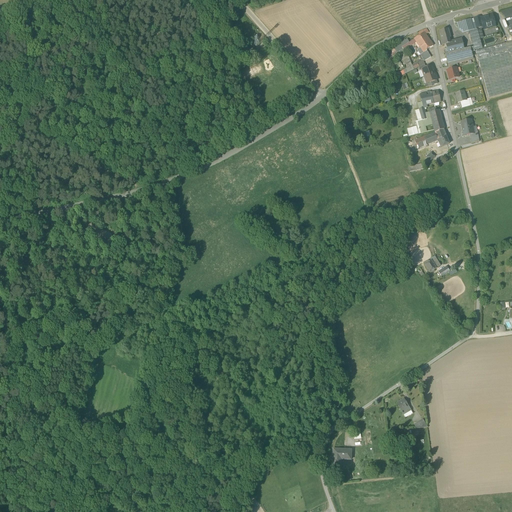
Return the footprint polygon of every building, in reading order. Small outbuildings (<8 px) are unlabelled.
[(481,19),(483,25),(484,25),(487,27),(488,28),(495,26),(494,24),(496,24),(494,18),(493,18),(492,16),(481,19)] [(474,19),(477,28),(483,27),(483,25),(481,19),(480,17),(474,19)] [(459,30),(463,33),(474,30),(471,19),(457,23),(459,30)] [(420,48),(423,53),(427,51),(426,50),(433,46),(431,42),(427,37),(426,35),(428,33),(426,29),(423,30),(418,33),(420,36),(414,39),(416,43),(420,48)] [(440,32),(443,40),(446,39),(447,39),(447,40),(451,39),(451,38),(449,30),(440,32)] [(469,32),(474,50),(482,48),(480,39),(477,30),(474,30),(469,32)] [(395,51),(396,53),(402,50),(400,48),(408,43),(409,42),(407,39),(393,48),(395,51)] [(446,45),(447,49),(448,53),(465,49),(462,39),(457,40),(458,42),(447,44),(446,44),(446,45)] [(511,41),(476,52),(489,98),(511,91),(511,41)] [(445,54),(447,63),(473,57),(471,48),(465,49),(448,53),(445,54)] [(423,59),(424,61),(431,57),(427,51),(423,53),(420,55),(423,59)] [(474,59),(473,57),(447,63),(448,66),(452,65),(457,64),(474,59)] [(407,68),(409,71),(413,69),(425,64),(423,62),(424,61),(423,59),(421,60),(417,62),(412,65),(411,62),(405,64),(407,68)] [(422,70),(424,77),(435,73),(432,66),(426,68),(422,70)] [(447,71),(449,80),(459,77),(457,69),(457,68),(453,69),(447,71)] [(437,80),(435,73),(424,77),(427,84),(431,82),(437,80)] [(431,92),(431,95),(433,104),(434,103),(438,103),(441,102),(438,91),(431,92)] [(455,93),(458,103),(460,102),(467,100),(464,91),(455,93)] [(422,102),(422,103),(423,108),(427,107),(427,105),(428,105),(433,104),(431,95),(427,96),(426,93),(420,95),(422,102)] [(427,108),(427,107),(423,108),(419,109),(422,120),(416,122),(417,127),(416,127),(413,128),(413,127),(413,128),(415,135),(427,132),(426,130),(425,131),(423,125),(432,123),(429,113),(426,114),(425,110),(426,110),(426,108),(427,108)] [(433,124),(435,133),(443,129),(444,129),(439,110),(429,113),(432,123),(433,124)] [(416,126),(413,127),(413,128),(416,127),(417,127),(416,122),(422,120),(418,121),(415,122),(416,126)] [(461,122),(464,136),(469,135),(473,134),(472,127),(471,120),(461,122)] [(425,131),(426,130),(425,127),(433,124),(432,123),(423,125),(425,131)] [(435,133),(437,139),(446,136),(443,129),(435,133)] [(435,133),(423,137),(426,145),(430,144),(430,145),(438,142),(437,139),(435,133)] [(469,135),(471,144),(479,142),(477,133),(473,134),(469,135)] [(449,144),(446,136),(437,139),(438,142),(441,147),(449,144)] [(411,152),(426,145),(423,137),(418,139),(415,137),(404,142),(407,152),(411,151),(411,152)] [(427,157),(430,160),(435,156),(432,152),(427,157)] [(408,166),(409,172),(424,169),(422,163),(408,166)] [(436,259),(432,261),(433,264),(434,263),(436,265),(434,265),(436,269),(440,266),(436,259)] [(429,273),(436,269),(434,265),(436,265),(434,263),(433,264),(432,261),(431,261),(425,265),(429,273)] [(438,272),(441,277),(450,271),(447,267),(438,272)] [(397,404),(401,411),(408,406),(404,399),(397,404)] [(411,411),(410,409),(408,406),(401,411),(402,413),(404,415),(411,411)] [(415,425),(417,429),(428,428),(423,420),(415,425)] [(333,465),(341,466),(341,459),(341,458),(351,458),(352,451),(336,449),(335,457),(334,457),(333,465)]
